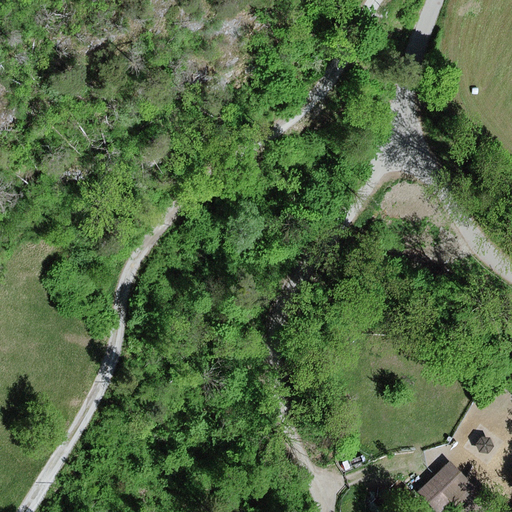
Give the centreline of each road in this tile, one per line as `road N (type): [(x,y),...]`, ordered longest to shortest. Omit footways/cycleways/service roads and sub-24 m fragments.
road 1 (track): [(382,0),(354,44),(281,120),(187,191),(130,263),(109,353),(86,408),(21,511)]
road 2 (track): [(325,511),(283,414),(274,314),(341,214),(408,142)]
road 3 (track): [(511,302),(435,213),(408,142),(407,66)]
